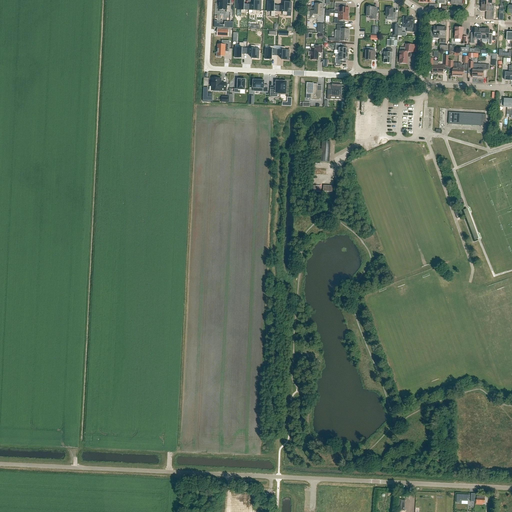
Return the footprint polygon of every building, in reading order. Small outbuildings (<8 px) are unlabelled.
[(219,0),(219,10),(227,11),(226,13),(230,13),(231,6),(227,6),(227,0),(219,0)] [(244,4),(245,0),(238,0),(237,10),(241,10),(241,13),(245,14),(245,10),(246,10),(246,5),(244,4)] [(253,11),(252,14),(257,14),(257,11),(259,11),(261,11),(262,1),(255,1),(254,5),(252,5),(252,10),(253,11)] [(271,12),(271,17),(275,17),(276,12),(276,6),(275,6),(275,2),(268,1),(267,12),(271,12)] [(334,14),(338,14),(349,14),(349,8),(342,8),(342,3),(346,4),(346,2),(335,1),(335,3),(335,10),(334,14)] [(283,12),(283,15),(287,16),(287,13),(291,13),(292,3),(285,2),(285,6),(283,6),(282,12),(283,12)] [(322,16),(322,4),(315,4),(315,11),(311,11),(310,18),(318,18),(318,15),(322,16)] [(481,5),(481,11),(486,12),(486,20),(493,20),(494,6),(491,6),(481,5)] [(371,7),(370,6),(369,6),(368,7),(367,7),(367,16),(370,16),(370,19),(376,19),(377,12),(377,8),(374,8),(371,7)] [(387,8),(386,17),(387,17),(387,19),(388,20),(392,20),(395,21),(396,15),(393,14),(393,8),(387,8)] [(348,21),(349,14),(338,14),(338,18),(334,17),(334,24),(340,24),(340,21),(348,21)] [(413,24),(413,18),(403,18),(403,28),(407,28),(407,32),(417,32),(417,24),(413,24)] [(340,42),(340,41),(348,41),(349,29),(344,29),(344,25),(337,25),(337,31),(341,31),(340,38),(336,38),(336,42),(340,42)] [(439,39),(440,36),(440,27),(434,27),(433,33),(431,33),(430,39),(433,39),(439,39)] [(402,33),(402,28),(398,28),(398,36),(406,37),(406,33),(402,33)] [(467,44),(467,37),(462,37),(463,28),(455,28),(455,39),(461,39),(461,44),(467,44)] [(481,39),(482,29),(475,28),(474,36),(471,36),(471,44),(474,44),(474,39),(481,39)] [(482,29),(481,39),(488,40),(488,44),(492,45),(492,40),(492,37),(489,36),(489,29),(482,29)] [(217,53),(217,57),(221,57),(221,56),(224,56),(225,49),(229,49),(229,41),(222,41),(222,45),(218,45),(218,53),(217,53)] [(235,45),(235,58),(242,58),(242,54),(244,54),(244,49),(244,48),(244,43),(240,43),(239,45),(235,45)] [(255,49),(255,46),(251,45),(251,49),(250,49),(250,54),(252,55),(252,59),(259,59),(259,49),(255,49)] [(336,48),(335,50),(339,50),(338,54),(348,54),(348,48),(342,48),(342,45),(336,45),(336,48)] [(412,52),(413,45),(406,45),(405,48),(405,52),(400,52),(399,64),(407,64),(408,52),(412,52)] [(265,49),(265,59),(272,60),(272,56),(274,56),(274,50),(274,47),(270,46),(270,49),(265,49)] [(309,56),(311,56),(310,60),(318,60),(318,53),(322,53),(323,46),(315,46),(315,49),(311,48),(311,52),(309,52),(309,53),(309,55),(309,56)] [(280,50),(280,56),(282,56),(282,60),(289,61),(289,50),(285,50),(285,47),(281,47),(281,50),(280,50)] [(375,60),(375,51),(375,48),(366,47),(366,60),(375,60)] [(392,53),(392,49),(388,49),(388,53),(384,52),(384,63),(391,63),(392,53)] [(335,60),(335,63),(341,63),(341,60),(347,60),(348,54),(338,54),(335,54),(335,60)] [(458,68),(458,77),(463,77),(463,72),(467,72),(467,63),(468,57),(463,56),(463,63),(464,63),(464,66),(461,65),(461,63),(458,63),(458,68)] [(438,74),(438,65),(438,61),(433,61),(433,59),(429,58),(428,65),(432,65),(432,74),(438,74)] [(458,68),(458,63),(453,63),(453,61),(449,61),(448,67),(452,68),(452,77),(458,77),(458,68)] [(478,78),(478,64),(473,64),(473,62),(469,61),(468,68),(472,69),(472,78),(478,78)] [(478,64),(478,78),(483,78),(484,70),(485,70),(486,65),(478,64)] [(212,78),(212,87),(212,91),(220,91),(226,91),(226,83),(221,83),(221,79),(217,78),(216,77),(214,77),(213,78),(212,78)] [(240,93),(240,90),(245,90),(245,80),(238,80),(238,89),(234,89),(234,93),(240,93)] [(264,92),(264,88),(264,81),(254,80),(253,80),(253,88),(260,88),(260,92),(264,92)] [(276,82),(276,89),(270,89),(270,97),(279,98),(280,94),(286,94),(286,87),(287,87),(287,83),(286,83),(286,82),(277,81),(276,81),(276,82)] [(311,96),(310,99),(310,100),(321,101),(321,91),(317,90),(318,84),(313,84),(313,83),(307,83),(306,94),(311,94),(311,96)] [(327,90),(327,96),(330,96),(330,100),(340,100),(340,97),(341,97),(341,86),(341,85),(332,84),(331,90),(327,90)] [(203,101),(208,102),(212,102),(212,98),(209,98),(207,98),(207,89),(203,88),(203,101)] [(485,126),(486,114),(449,112),(448,124),(485,126)] [(329,162),(330,154),(330,142),(322,142),(321,161),(329,162)] [(457,495),(457,503),(461,503),(461,501),(467,501),(468,498),(470,498),(470,495),(457,495)]
